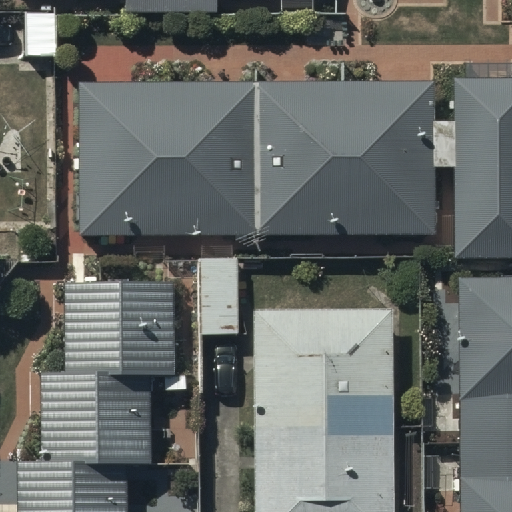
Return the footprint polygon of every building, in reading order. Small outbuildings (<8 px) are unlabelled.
[(17,0),(17,1),(126,0),(126,23),(218,23),(218,2),(324,2),(323,0),(17,0)] [(432,93),(78,91),(78,245),(433,245),(433,177),(450,177),(450,268),(511,267),(511,86),(455,87),(455,132),(432,132),(432,93)] [(237,263),(198,263),(198,341),(237,341),(237,263)] [(511,511),(511,287),(458,287),(458,511),(511,511)] [(173,385),(170,288),(61,293),(64,381),(39,382),(42,471),(14,471),(15,511),(128,511),(127,473),(153,472),(150,398),(177,397),(176,385),(173,385)] [(251,511),(393,511),(393,320),(251,318),(251,511)]
